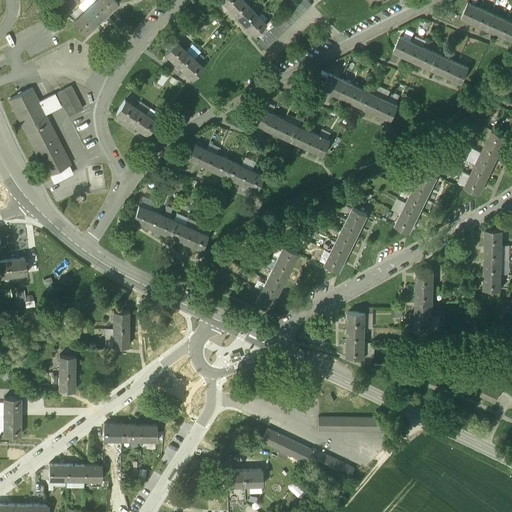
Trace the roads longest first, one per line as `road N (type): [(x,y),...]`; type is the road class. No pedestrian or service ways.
road 1 (residential): [(437,0),(186,128),(131,181)]
road 2 (residential): [(271,346),(287,322),(511,197)]
road 3 (residential): [(278,350),(511,461)]
road 4 (residential): [(176,0),(121,66),(101,106),(102,138),(131,181)]
road 5 (residential): [(0,487),(162,366)]
road 6 (residential): [(85,249),(216,321)]
